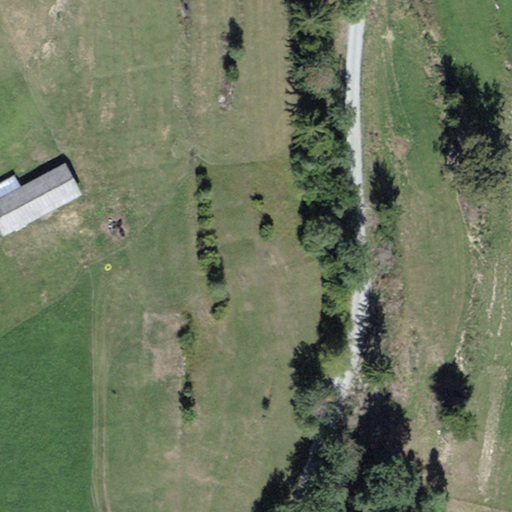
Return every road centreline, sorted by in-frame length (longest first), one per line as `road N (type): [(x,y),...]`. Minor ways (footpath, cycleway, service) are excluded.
road 1 (track): [(293,511),(363,310),(353,65),(361,0)]
road 2 (track): [(100,511),(84,299)]
